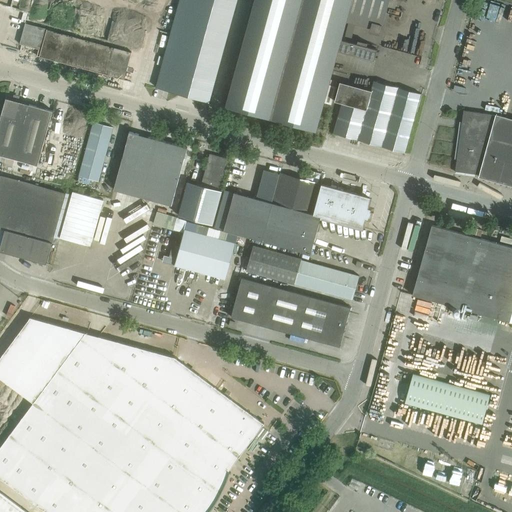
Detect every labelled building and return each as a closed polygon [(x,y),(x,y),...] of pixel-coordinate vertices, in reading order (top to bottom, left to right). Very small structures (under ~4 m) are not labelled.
[(211,92),(236,0),(180,0),(156,87),(209,101),(211,92)] [(254,0),(236,67),(226,106),(316,130),(324,102),(331,104),(335,86),(329,84),(338,51),(375,60),(377,50),(350,43),(341,40),(343,34),(352,37),(356,23),(370,27),(369,31),(379,34),(380,30),(388,0),(254,0)] [(132,52),(25,23),(20,44),(20,43),(39,49),(37,55),(124,79),(132,52)] [(360,41),(362,35),(355,33),(353,39),(360,41)] [(404,152),(421,93),(374,80),(371,90),(340,81),(337,91),(335,101),(342,103),(334,133),(404,152)] [(0,154),(38,165),(50,120),(53,110),(18,101),(19,98),(14,96),(13,99),(6,97),(0,119),(0,154)] [(511,185),(511,118),(496,114),(496,115),(464,110),(462,122),(463,122),(458,159),(457,159),(455,171),(456,172),(456,170),(475,173),(479,174),(479,176),(511,185)] [(98,181),(110,137),(113,127),(94,121),(91,131),(79,176),(98,181)] [(177,186),(187,147),(129,131),(127,141),(114,190),(172,205),(177,186)] [(188,181),(179,215),(213,224),(222,190),(219,189),(227,158),(210,153),(201,185),(188,181)] [(317,193),(320,183),(281,173),(273,202),(312,214),(317,193)] [(0,227),(52,242),(66,192),(1,174),(0,177),(0,227)] [(367,207),(370,197),(321,184),(313,214),(321,216),(362,227),(364,217),(368,218),(369,216),(372,217),(374,211),(370,210),(371,208),(367,207)] [(311,253),(321,216),(313,214),(312,214),(273,202),(234,192),(224,230),(311,253)] [(157,211),(153,225),(177,231),(184,233),(187,222),(187,220),(181,218),(157,211)] [(165,256),(164,262),(175,265),(225,278),(237,235),(187,222),(184,233),(177,259),(170,257),(165,256)] [(413,294),(413,295),(510,321),(511,312),(511,246),(489,240),(432,225),(427,241),(426,247),(416,281),(415,285),(413,294)] [(52,242),(0,227),(0,246),(0,247),(0,250),(47,263),(52,242)] [(481,236),(483,230),(473,227),(471,233),(481,236)] [(359,275),(301,259),(302,259),(253,245),(246,270),(295,284),(295,283),(352,299),(353,299),(359,275)] [(340,346),(351,307),(242,277),(231,316),(340,346)] [(223,489),(225,485),(228,478),(229,474),(230,471),(229,470),(264,423),(175,357),(86,332),(30,316),(0,357),(0,377),(33,402),(0,446),(0,477),(46,511),(197,511),(211,494),(217,499),(218,499),(219,497),(220,495),(222,492),(223,489)] [(413,373),(405,403),(482,424),(490,394),(413,373)] [(352,478),(348,486),(357,490),(361,482),(352,478)] [(0,511),(27,511),(0,491),(0,511)]
